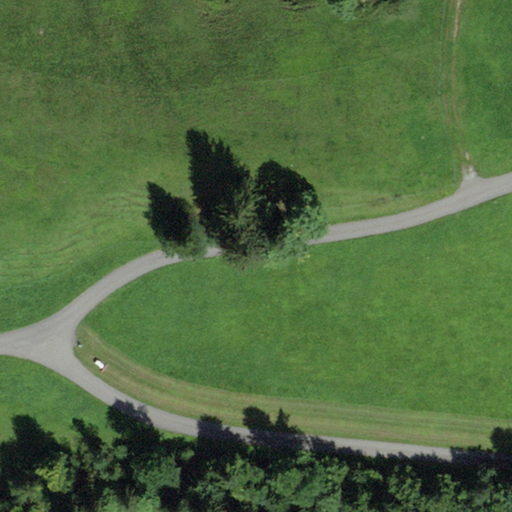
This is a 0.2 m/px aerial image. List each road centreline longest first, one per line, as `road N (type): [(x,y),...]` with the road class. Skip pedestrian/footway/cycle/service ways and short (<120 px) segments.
road 1 (residential): [(0,347),(64,365),(142,414),(220,435),(511,463)]
road 2 (track): [(39,354),(102,289),(155,259),(400,221),(511,185)]
road 3 (track): [(457,0),(451,108),(473,197)]
